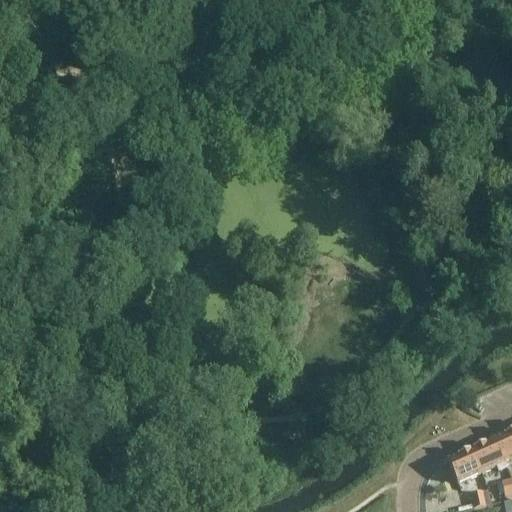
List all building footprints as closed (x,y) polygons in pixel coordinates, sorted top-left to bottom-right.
[(511,436),(495,444),(504,466),(511,462),(511,436)] [(495,444),(471,455),(480,476),(504,466),(495,444)] [(471,455),(447,465),(457,487),(480,476),(471,455)] [(511,485),(511,482),(501,485),(504,501),(511,498),(511,485)] [(472,511),(476,511),(484,510),(481,495),(470,497),(472,511)]
